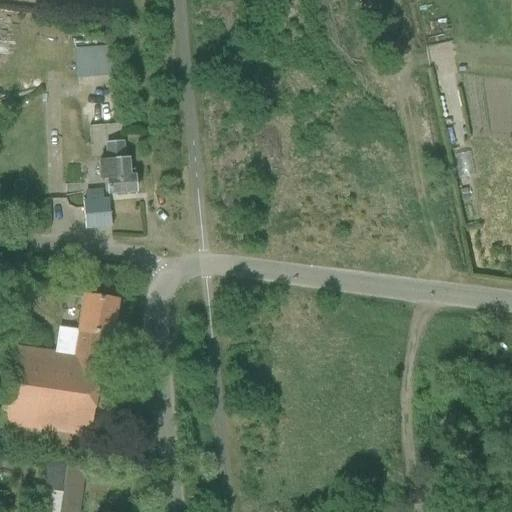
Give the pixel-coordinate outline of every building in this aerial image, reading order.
[(94,71),(94,39),(58,40),(59,72),(94,71)] [(120,125),(87,128),(90,163),(97,162),(98,180),(106,179),(107,195),(134,193),(132,170),(128,171),(127,160),(123,160),(120,125)] [(84,230),(110,227),(108,200),(82,202),(84,230)] [(5,272),(5,286),(18,285),(19,272),(5,272)] [(65,447),(67,447),(86,450),(99,360),(89,358),(93,334),(110,337),(116,301),(82,297),(79,316),(77,332),(69,330),(65,355),(8,347),(0,400),(0,435),(65,445),(65,447)] [(61,351),(65,324),(44,321),(40,348),(61,351)] [(77,511),(84,465),(46,459),(38,511),(77,511)]
